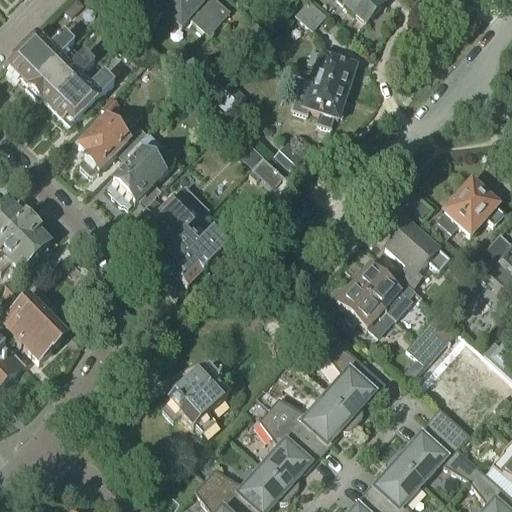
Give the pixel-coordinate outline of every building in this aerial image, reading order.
[(229,20),(226,18),(209,2),(210,2),(207,0),(149,0),(150,2),(147,5),(149,7),(144,13),(144,17),(153,25),(157,25),(162,19),(180,34),(188,26),(208,43),(229,20)] [(365,31),(383,11),(370,0),(331,0),(365,31)] [(62,17),(71,24),(83,11),(75,3),(62,17)] [(325,22),(308,7),(294,22),(311,37),(325,22)] [(246,66),(269,42),(255,29),(240,44),(246,49),(237,59),(246,66)] [(64,59),(64,60),(73,50),(63,40),(54,49),(44,39),(8,75),(28,95),(64,59)] [(125,65),(137,51),(128,42),(124,47),(120,44),(112,54),(125,65)] [(266,70),(271,60),(258,55),(254,65),(266,70)] [(74,69),(64,60),(64,59),(28,95),(25,98),(39,112),(42,109),(48,115),(84,79),(84,80),(85,80),(94,70),(83,60),(74,69)] [(308,87),(346,100),(354,74),(312,59),(308,71),(313,72),(308,87)] [(84,79),(48,115),(69,135),(114,90),(103,80),(94,89),(85,80),(84,80),(84,79)] [(308,87),(299,85),(299,84),(291,81),(288,93),(304,98),(299,114),(319,121),(316,131),(330,136),(334,126),(337,127),(346,100),(308,87)] [(227,121),(243,103),(226,88),(210,106),(227,121)] [(109,123),(119,113),(111,105),(101,115),(109,123)] [(98,179),(127,149),(104,126),(77,153),(86,162),(84,165),(85,165),(79,171),(79,174),(89,184),(92,184),(97,178),(98,179)] [(163,182),(175,170),(162,158),(164,157),(147,141),(127,162),(134,168),(112,189),(113,190),(107,196),(110,199),(111,203),(120,212),(123,212),(127,216),(133,210),(133,211),(139,205),(146,212),(160,198),(153,191),(162,182),(163,182)] [(302,163),(287,148),(272,163),(287,178),(302,163)] [(273,196),(283,185),(262,165),(251,176),(252,177),(248,181),(256,188),(259,184),(273,196)] [(484,201),(470,188),(461,198),(462,199),(452,210),(451,209),(443,219),(443,220),(430,235),(444,247),(457,232),(469,243),(484,226),(492,233),(502,221),(495,214),(496,212),(494,210),(495,209),(485,200),(484,201)] [(136,234),(164,263),(189,238),(196,231),(184,218),(192,211),(180,200),(173,207),(172,207),(153,226),(149,221),(136,234)] [(0,262),(30,233),(23,226),(22,227),(10,215),(0,225),(0,262)] [(189,238),(164,263),(156,270),(169,283),(161,290),(177,307),(185,299),(227,257),(211,241),(199,229),(196,231),(189,238)] [(438,278),(449,266),(408,230),(385,256),(410,277),(401,287),(411,296),(420,285),(416,282),(417,281),(416,280),(426,268),(438,278)] [(30,233),(0,262),(0,280),(10,271),(19,280),(23,276),(29,282),(49,263),(43,256),(47,252),(35,241),(36,240),(30,233)] [(511,250),(500,239),(473,269),(506,299),(511,292),(511,250)] [(353,291),(383,317),(399,299),(369,272),(353,291)] [(0,297),(10,308),(18,301),(7,290),(0,296),(0,297)] [(377,346),(393,327),(382,318),(383,317),(353,291),(336,309),(348,321),(345,325),(352,331),(356,328),(365,336),(377,346)] [(38,370),(63,346),(42,325),(52,315),(33,295),(18,310),(22,314),(2,334),(38,370)] [(449,347),(456,339),(457,338),(437,320),(428,331),(419,341),(405,357),(424,374),(448,346),(449,347)] [(324,403),(356,431),(360,427),(362,423),(362,418),(359,414),(369,403),(372,405),(376,401),(373,398),(382,389),(332,344),(321,356),(342,383),(324,403)] [(482,361),(511,387),(511,357),(501,348),(497,353),(493,349),(482,361)] [(0,396),(24,374),(0,349),(0,396)] [(222,362),(216,368),(227,381),(234,375),(222,362)] [(215,430),(208,422),(227,406),(215,392),(228,381),(227,381),(216,368),(160,416),(173,430),(181,423),(192,436),(195,433),(202,441),(215,430)] [(353,435),(356,431),(324,403),(307,422),(277,405),(267,416),(317,461),(325,452),(328,455),(332,450),(329,447),(339,436),(344,438),(349,438),(353,435)] [(484,426),(490,432),(511,409),(504,403),(484,426)] [(310,469),(317,461),(267,416),(258,427),(278,455),(261,474),(292,503),(296,499),(298,494),(298,489),(295,485),(305,474),(308,477),(312,472),(310,469)] [(456,457),(457,456),(469,443),(441,418),(429,432),(456,457)] [(390,462),(422,490),(439,471),(468,488),(479,476),(457,456),(456,457),(429,432),(421,441),(418,439),(414,443),(417,446),(407,457),(405,456),(403,455),(401,455),(400,455),(398,455),(397,455),(395,457),(393,458),(390,462)] [(511,506),(511,451),(511,450),(501,461),(502,462),(485,481),(511,506)] [(365,504),(374,511),(405,511),(404,510),(422,490),(390,462),(385,467),(384,469),(384,471),(384,473),(384,475),(386,477),(387,479),(377,490),(374,488),(370,493),(373,495),(365,504)] [(289,507),(292,503),(261,474),(243,494),(214,476),(204,488),(231,511),(271,511),(276,507),(280,510),(285,509),(289,507)] [(485,511),(511,511),(511,506),(485,481),(479,476),(468,488),(485,511)] [(231,511),(204,488),(194,498),(204,511),(231,511)]
